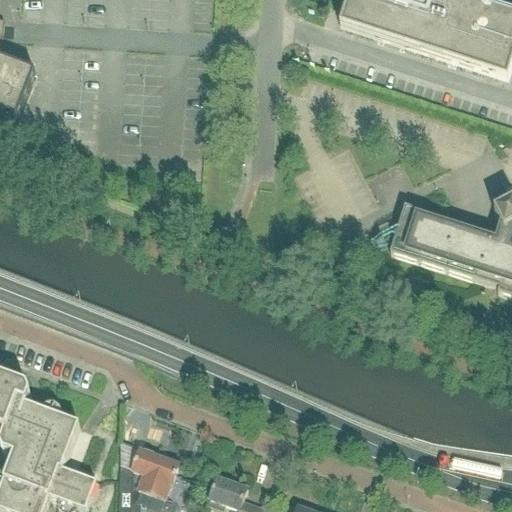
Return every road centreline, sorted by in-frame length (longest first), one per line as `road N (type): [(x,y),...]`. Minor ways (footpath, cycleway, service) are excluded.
road 1 (residential): [(0,322),(121,367),(138,399),(450,511)]
road 2 (secondary): [(0,292),(387,452)]
road 3 (unclassified): [(275,0),(264,164)]
road 4 (secondary): [(387,452),(511,501)]
road 5 (secondary): [(511,479),(387,452)]
